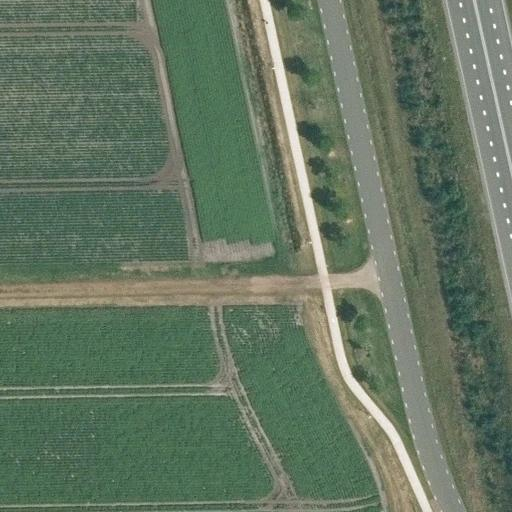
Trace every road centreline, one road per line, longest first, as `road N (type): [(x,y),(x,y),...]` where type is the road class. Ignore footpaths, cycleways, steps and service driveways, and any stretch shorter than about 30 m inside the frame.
road 1 (tertiary): [(450,511),(420,424),(326,0)]
road 2 (track): [(388,278),(0,287)]
road 3 (trunk): [(511,177),(473,0)]
